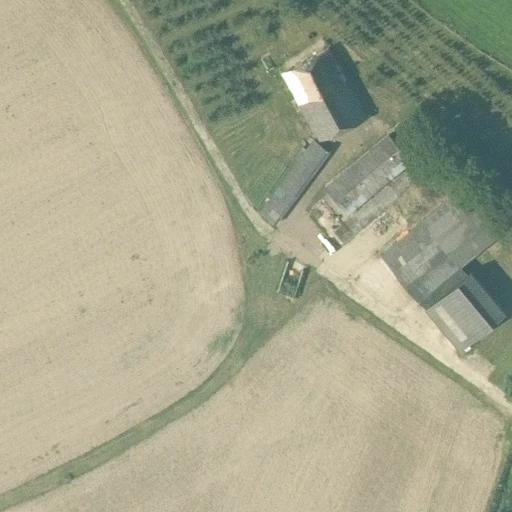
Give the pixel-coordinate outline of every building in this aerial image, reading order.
[(283,73),(320,141),(366,116),(329,48),(283,73)] [(389,135),(324,184),(352,223),(418,174),(389,135)] [(313,139),(259,212),(276,224),(330,151),(313,139)] [(499,233),(458,187),(379,256),(419,299),(461,265),(499,233)] [(467,273),(461,265),(419,299),(426,307),(467,273)] [(471,269),(467,273),(426,307),(425,308),(460,351),(506,312),(471,269)]
